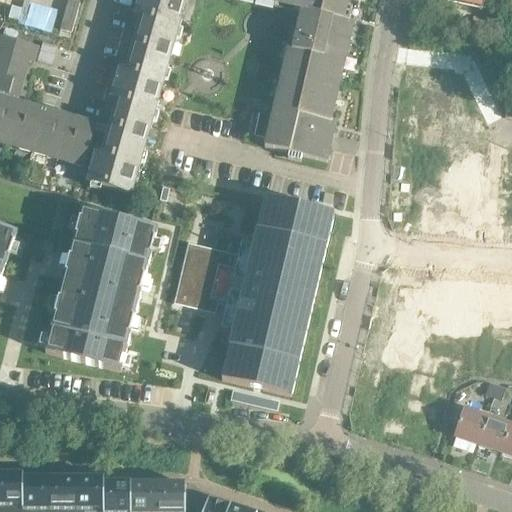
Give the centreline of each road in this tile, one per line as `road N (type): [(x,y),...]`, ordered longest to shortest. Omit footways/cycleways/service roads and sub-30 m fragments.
road 1 (residential): [(331,442),(0,401)]
road 2 (residential): [(371,250),(382,78),(396,0)]
road 3 (residential): [(331,442),(371,250)]
road 4 (residential): [(511,507),(331,442)]
road 5 (residential): [(371,250),(511,263)]
